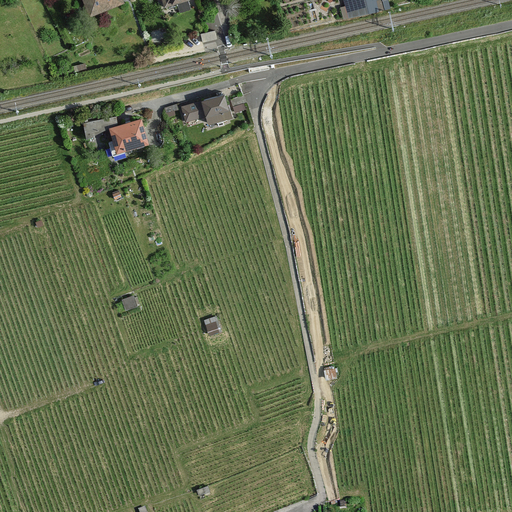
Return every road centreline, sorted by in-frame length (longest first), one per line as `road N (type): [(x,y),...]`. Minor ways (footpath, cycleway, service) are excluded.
road 1 (residential): [(250,77),(316,381),(310,446),(324,500)]
road 2 (residential): [(511,26),(250,77)]
road 3 (residential): [(250,77),(127,112)]
